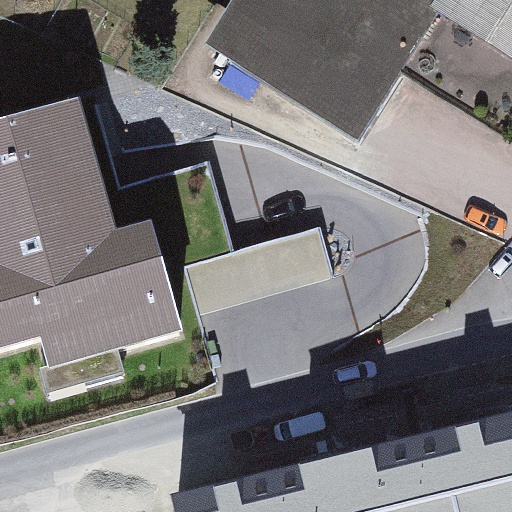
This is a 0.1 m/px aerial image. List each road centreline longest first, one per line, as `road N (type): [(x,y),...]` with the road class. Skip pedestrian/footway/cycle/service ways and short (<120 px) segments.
road 1 (residential): [(511,345),(154,436)]
road 2 (residential): [(154,436),(0,475)]
